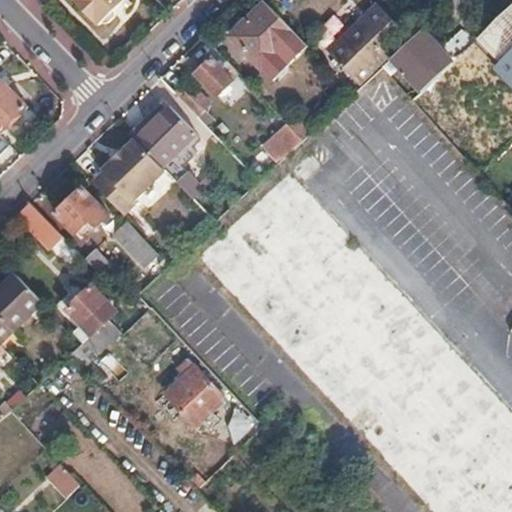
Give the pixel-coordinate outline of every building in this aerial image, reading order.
[(82,0),(103,22),(125,0),(82,0)] [(320,30),(332,43),(363,13),(351,0),(320,30)] [(336,50),(362,79),(375,67),(392,50),(382,40),(402,23),(379,0),(378,0),(358,19),(363,25),(336,50)] [(428,7),(420,0),(399,0),(417,18),(428,7)] [(312,46),(269,1),(235,34),(277,79),(312,46)] [(409,43),(425,29),(437,16),(428,7),(417,18),(400,34),(409,43)] [(455,62),(425,29),(409,43),(386,64),(397,76),(404,70),(425,91),(455,62)] [(492,79),(466,52),(455,62),(425,91),(417,99),(429,112),(462,81),(476,94),(492,79)] [(211,57),(197,73),(220,96),(235,81),(211,57)] [(209,98),(190,78),(176,92),(200,115),(200,108),(201,105),(204,102),(209,98)] [(3,79),(0,81),(0,127),(4,132),(30,106),(3,79)] [(137,138),(168,110),(164,106),(133,134),(137,138)] [(162,156),(187,132),(168,110),(137,138),(169,172),(175,177),(185,167),(171,152),(166,158),(162,156)] [(476,144),(450,117),(446,120),(442,116),(437,121),(466,154),(476,144)] [(305,139),(291,124),(283,132),(297,146),(305,139)] [(492,127),(482,137),(495,151),(506,141),(492,127)] [(126,213),(169,172),(137,138),(95,181),(109,196),(126,213)] [(180,183),(191,172),(185,167),(175,177),(180,183)] [(109,213),(80,186),(54,211),(75,232),(84,224),(90,218),(96,225),(109,213)] [(66,238),(31,203),(19,214),(54,248),(66,238)] [(96,225),(90,218),(84,224),(91,231),(96,225)] [(122,269),(96,242),(83,255),(109,282),(122,269)] [(0,340),(42,299),(14,269),(0,282),(0,340)] [(76,330),(84,340),(117,310),(92,283),(66,307),(82,325),(76,330)] [(96,356),(120,333),(108,321),(84,344),(96,356)] [(84,344),(82,341),(70,353),(85,369),(97,358),(96,356),(84,344)] [(180,380),(195,367),(187,358),(172,372),(180,380)] [(225,398),(196,366),(195,367),(180,380),(167,392),(196,424),(225,398)] [(25,443),(2,418),(0,420),(0,442),(13,455),(25,443)] [(61,465),(47,480),(68,500),(82,485),(61,465)]
